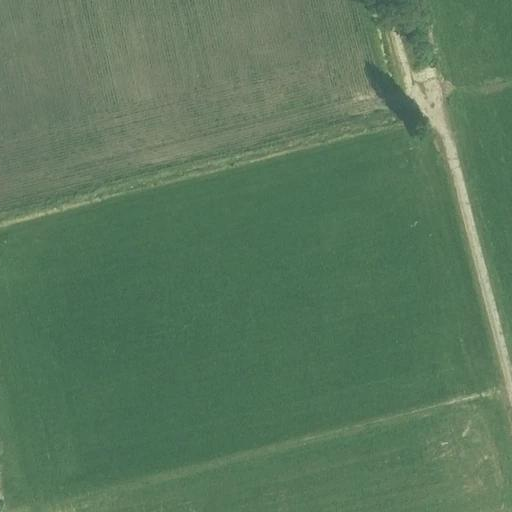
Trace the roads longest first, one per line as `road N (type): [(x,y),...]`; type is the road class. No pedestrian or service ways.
road 1 (track): [(511,411),(446,154),(398,86),(377,0)]
road 2 (track): [(505,389),(185,471)]
